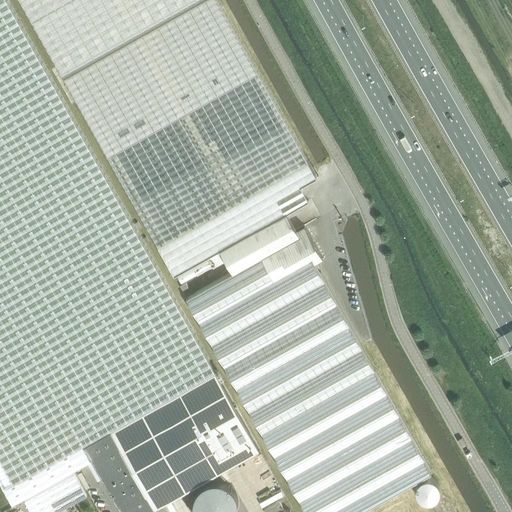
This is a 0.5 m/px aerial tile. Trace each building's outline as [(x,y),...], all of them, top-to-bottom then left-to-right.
[(156,511),(155,508),(173,498),(260,449),(206,352),(7,0),(0,0),(0,479),(13,502),(74,467),(91,458),(121,511),(156,511)] [(217,0),(25,0),(180,270),(207,255),(221,247),(227,258),(233,269),(193,292),(320,511),(356,511),(430,470),(315,262),(330,254),(311,221),(290,234),(280,216),(301,204),(294,191),(317,177),(217,0)] [(221,247),(207,255),(213,266),(227,258),(221,247)] [(74,472),(25,500),(31,511),(58,511),(87,496),(74,472)] [(416,487),(416,488),(416,489),(416,490),(417,491),(417,493),(418,494),(418,495),(419,496),(420,497),(421,498),(423,498),(424,499),(425,499),(426,500),(428,500),(429,500),(430,499),(431,499),(433,499),(434,498),(435,498),(436,497),(437,496),(438,495),(439,494),(439,492),(440,491),(440,490),(440,489),(440,487),(440,486),(440,485),(440,484),(439,483),(439,482),(438,481),(437,480),(436,479),(435,478),(434,477),(433,477),(432,476),(431,476),(430,476),(429,475),(427,475),(426,476),(425,476),(424,476),(423,477),(422,477),(421,478),(420,479),(419,479),(418,480),(418,481),(417,483),(417,484),(416,485),(416,486),(416,487)] [(193,504),(194,508),(194,509),(195,511),(235,511),(237,509),(237,505),(238,502),(237,498),(236,494),(234,491),(232,488),(229,485),(225,483),(222,482),(218,481),(214,481),(210,481),(207,483),(203,484),(200,487),(198,490),(196,493),(194,496),(194,500),(193,504)] [(279,500),(264,509),(265,511),(273,511),(283,507),(279,500)]
